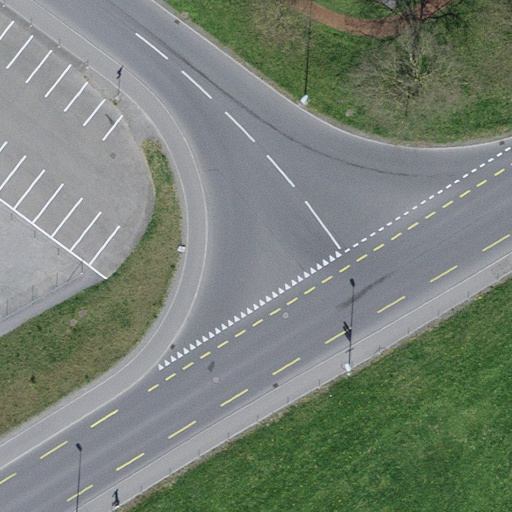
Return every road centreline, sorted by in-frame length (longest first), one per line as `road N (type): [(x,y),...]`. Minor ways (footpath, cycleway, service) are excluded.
road 1 (tertiary): [(376,282),(5,511)]
road 2 (residential): [(95,0),(263,131),(376,282)]
road 3 (tertiary): [(511,199),(376,282)]
